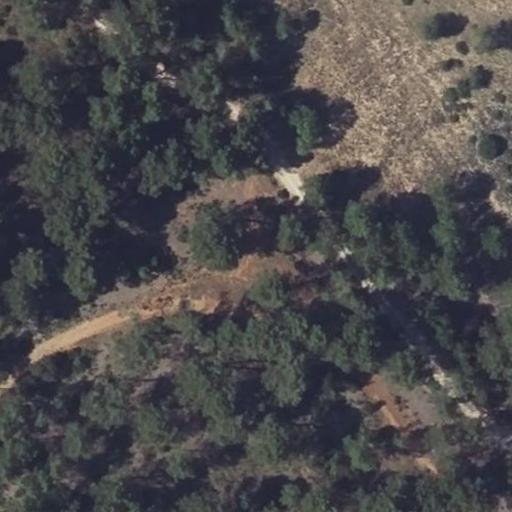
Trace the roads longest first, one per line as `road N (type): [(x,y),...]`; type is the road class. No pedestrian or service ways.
road 1 (track): [(0,382),(68,336),(167,294),(281,315),(408,429),(470,511)]
road 2 (track): [(117,0),(255,119),(493,410),(511,420)]
